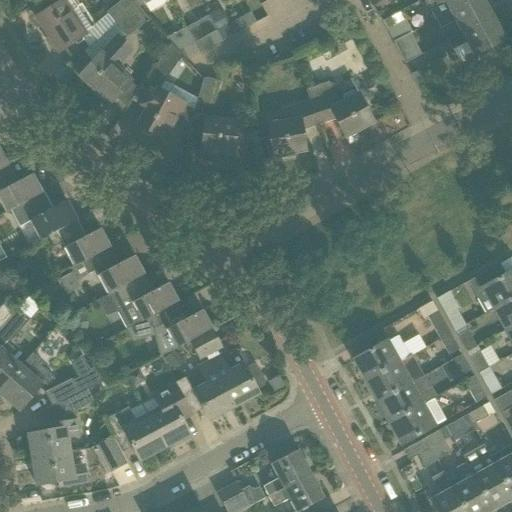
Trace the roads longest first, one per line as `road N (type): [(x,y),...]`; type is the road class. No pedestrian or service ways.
road 1 (residential): [(511,101),(423,143),(216,277)]
road 2 (residential): [(317,401),(148,494),(80,511)]
road 3 (residential): [(216,277),(21,102)]
road 4 (residential): [(317,401),(216,277)]
road 5 (residential): [(377,511),(317,401)]
